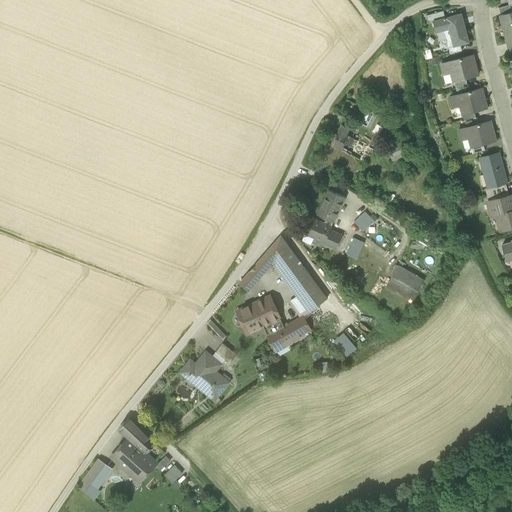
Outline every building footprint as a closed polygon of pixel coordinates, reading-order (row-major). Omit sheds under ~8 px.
[(499,8),(500,14),(511,10),(510,5),(499,8)] [(428,22),(433,21),(445,18),(443,11),(426,15),(428,22)] [(511,12),(500,15),(509,47),(511,46),(511,12)] [(443,31),(447,48),(469,42),(461,13),(445,18),(433,21),(436,32),(443,31)] [(449,48),(450,53),(462,50),(461,45),(449,48)] [(458,80),(458,81),(466,78),(479,75),(475,61),(472,62),(471,55),(441,63),(444,74),(455,71),(458,80)] [(454,81),(456,87),(468,84),(466,78),(458,81),(458,80),(454,81)] [(466,112),(467,113),(475,111),(487,108),(483,94),(481,94),(480,88),(451,96),(454,107),(464,104),(466,112)] [(360,123),(367,127),(374,113),(367,110),(360,123)] [(463,113),(465,120),(476,117),(475,111),(467,113),(466,112),(463,113)] [(475,146),(475,147),(483,144),(496,141),(492,126),(490,127),(488,121),(459,129),(462,140),(473,137),(475,146)] [(342,125),(337,135),(336,138),(332,145),(363,162),(366,157),(371,160),(375,151),(351,138),(355,132),(342,125)] [(407,154),(400,140),(386,146),(393,161),(407,154)] [(471,147),(473,153),(485,150),(483,144),(475,147),(475,146),(471,147)] [(480,158),(488,188),(505,183),(507,182),(499,152),(480,158)] [(509,196),(507,189),(505,183),(488,188),(485,188),(487,195),(489,201),(504,197),(509,196)] [(318,215),(328,220),(333,222),(345,197),(329,190),(318,215)] [(495,210),(501,231),(511,227),(511,195),(509,196),(504,197),(489,201),(488,201),(491,211),(495,210)] [(354,223),(363,233),(375,222),(365,212),(354,223)] [(330,230),(332,226),(324,222),(323,224),(312,219),(305,233),(312,236),(314,240),(317,239),(336,247),(341,235),(330,230)] [(314,240),(312,236),(305,233),(302,240),(312,245),(314,240)] [(281,236),(266,253),(273,262),(299,298),(309,312),(327,299),(281,236)] [(364,242),(353,237),(346,253),(357,258),(364,242)] [(511,254),(511,241),(502,245),(505,256),(511,254)] [(265,272),(273,262),(266,253),(256,265),(265,272)] [(388,284),(412,297),(423,277),(399,264),(388,284)] [(259,278),(265,272),(256,265),(250,271),(259,278)] [(249,290),(259,278),(250,271),(241,283),(249,290)] [(247,334),(264,326),(280,318),(270,296),(237,311),(247,334)] [(304,317),(309,312),(299,298),(290,304),(301,318),(303,317),(304,317)] [(301,318),(284,327),(268,336),(267,337),(274,349),(288,342),(289,344),(299,339),(297,336),(310,329),(304,317),(303,317),(301,318)] [(264,326),(268,336),(284,327),(280,318),(264,326)] [(344,332),(334,341),(347,356),(357,348),(344,332)] [(288,342),(274,349),(276,352),(289,344),(288,342)] [(224,360),(230,364),(237,355),(223,343),(215,353),(224,360)] [(289,344),(276,352),(279,357),(292,349),(289,344)] [(195,380),(217,398),(229,382),(215,371),(221,364),(212,356),(206,352),(200,359),(201,360),(196,365),(190,360),(180,372),(188,378),(191,374),(196,379),(195,380)] [(215,353),(212,356),(221,364),(224,360),(215,353)] [(327,362),(317,363),(319,374),(329,372),(327,362)] [(215,400),(217,398),(195,380),(196,379),(191,374),(188,378),(215,400)] [(119,431),(129,439),(145,452),(154,443),(130,417),(119,431)] [(156,463),(145,452),(129,439),(112,457),(139,482),(156,463)] [(166,456),(160,462),(164,467),(170,461),(166,456)] [(79,487),(93,500),(99,491),(94,488),(109,467),(99,459),(79,487)] [(174,465),(168,471),(176,479),(182,473),(174,465)] [(165,475),(172,482),(176,479),(168,471),(165,475)]
